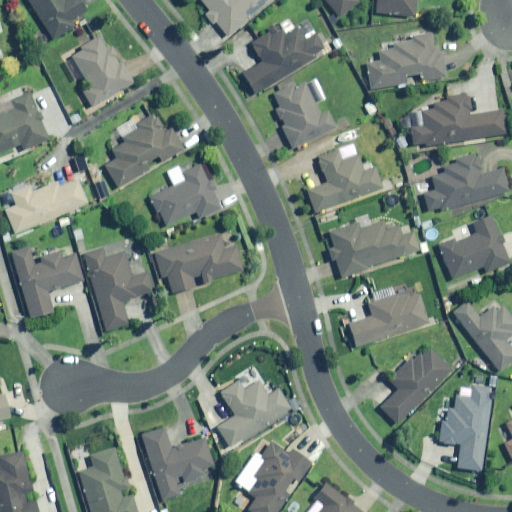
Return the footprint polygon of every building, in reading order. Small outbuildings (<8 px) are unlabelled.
[(81,0),(28,0),(53,40),(76,26),(73,20),(88,11),(81,0)] [(200,0),(209,11),(205,15),(213,24),(215,22),(227,36),(270,0),(200,0)] [(324,0),(339,19),(359,4),(356,0),(324,0)] [(378,0),(377,13),(416,17),(417,0),(378,0)] [(287,20),(280,24),(278,21),(265,29),(268,34),(251,44),(262,63),(243,75),(255,95),(315,59),(314,56),(325,49),(309,22),(294,31),(287,20)] [(436,55),(432,34),(411,38),(411,42),(392,45),(393,50),(379,52),(381,62),(367,64),(371,89),(405,83),(403,77),(420,74),(421,82),(446,77),(442,54),(436,55)] [(80,48),(83,52),(72,58),(89,88),(82,92),(91,107),(97,104),(134,83),(108,38),(98,44),(96,39),(80,48)] [(309,83),(306,84),(295,89),(293,85),(273,94),(279,107),(274,110),(282,127),(281,127),(292,150),(336,129),(328,112),(321,115),(315,104),(318,102),(309,83)] [(0,164),(25,155),(23,150),(49,140),(30,93),(9,101),(7,97),(0,99),(0,164)] [(445,98),(446,102),(433,104),(434,110),(420,112),(422,126),(410,128),(413,146),(426,144),(426,147),(506,134),(502,111),(469,116),(468,110),(471,110),(469,94),(445,98)] [(164,132),(154,115),(136,126),(138,130),(122,139),(125,143),(112,151),(116,159),(104,165),(118,189),(148,172),(144,164),(158,156),(162,163),(184,150),(171,128),(164,132)] [(342,161),(338,151),(318,158),(327,183),(306,190),(315,213),(383,189),(375,168),(364,172),(358,156),(342,161)] [(479,170),(482,169),(478,154),(444,163),(447,174),(433,178),(436,191),(424,194),(429,214),(510,192),(504,170),(484,175),(481,176),(479,170)] [(220,209),(201,166),(181,175),(184,182),(151,197),(164,227),(196,213),(199,219),(220,209)] [(87,203),(77,181),(60,188),(57,183),(36,191),(33,185),(11,194),(15,206),(5,210),(14,233),(87,203)] [(510,263),(492,217),(473,225),(477,234),(455,243),(454,240),(439,246),(452,280),(483,267),(485,272),(510,263)] [(386,233),(383,223),(360,230),(359,224),(328,233),(333,247),(328,248),(331,258),(334,257),(340,277),(419,253),(411,225),(386,233)] [(224,251),(221,236),(154,252),(160,276),(166,275),(171,293),(193,287),(191,278),(200,276),(202,282),(243,272),(237,248),(224,251)] [(34,266),(29,247),(12,252),(31,318),(53,312),(47,293),(83,283),(75,255),(61,259),(59,253),(40,258),(42,264),(34,266)] [(104,258),(102,250),(83,255),(105,331),(128,325),(121,302),(152,293),(146,273),(131,278),(124,253),(104,258)] [(430,324),(419,289),(368,304),(372,317),(348,324),(355,346),(430,324)] [(511,349),(506,342),(511,337),(511,319),(498,301),(478,316),(467,302),(453,313),(499,372),(511,361),(511,349)] [(429,348),(419,358),(411,351),(391,371),(395,375),(389,381),(399,390),(381,408),(397,425),(451,370),(429,348)] [(245,391),(238,381),(220,393),(235,416),(217,428),(230,448),(289,409),(277,390),(268,396),(258,382),(245,391)] [(492,389),(472,386),(470,398),(457,397),(455,410),(445,409),(441,442),(460,445),(457,468),(481,471),(492,389)] [(0,431),(6,430),(3,420),(11,418),(5,394),(2,395),(0,388),(0,431)] [(162,501),(180,496),(175,479),(181,477),(183,483),(203,477),(201,470),(213,467),(205,438),(170,449),(165,429),(142,436),(162,501)] [(254,474),(252,472),(249,476),(257,481),(248,493),(256,499),(248,510),(250,511),(279,511),(291,495),(284,490),(292,478),(297,482),(310,463),(292,450),(288,455),(271,444),(260,460),(262,462),(254,474)] [(127,489),(114,448),(90,456),(93,468),(78,472),(90,511),(137,511),(133,496),(121,499),(119,491),(127,489)] [(32,493),(24,452),(0,457),(0,511),(37,511),(36,502),(25,504),(23,495),(32,493)] [(361,511),(327,484),(314,499),(317,501),(307,511),(361,511)]
